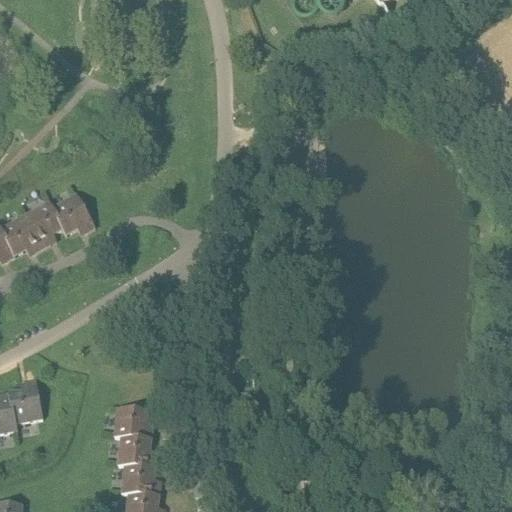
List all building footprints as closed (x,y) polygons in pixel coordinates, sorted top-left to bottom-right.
[(373,0),(381,10),(394,0),(373,0)] [(76,197),(52,210),(63,234),(66,240),(77,234),(81,240),(85,238),(95,232),(76,197)] [(53,239),(63,234),(52,210),(49,204),(23,218),(43,253),(54,247),(57,245),(53,239)] [(23,218),(1,231),(16,261),(26,255),(29,261),(32,259),(43,253),(23,218)] [(16,261),(1,231),(0,230),(0,266),(1,269),(4,267),(16,261)] [(10,396),(16,429),(43,423),(36,384),(20,387),(21,394),(10,396)] [(0,438),(17,435),(16,429),(10,396),(0,397),(0,438)] [(113,440),(120,442),(152,446),(153,432),(153,429),(147,428),(149,416),(117,411),(113,440)] [(124,470),(156,474),(157,461),(158,457),(151,456),(152,446),(120,442),(116,469),(124,470)] [(121,497),(128,499),(159,503),(161,489),(161,486),(154,485),(156,474),(124,470),(121,497)] [(158,511),(159,503),(128,499),(126,511),(158,511)]
